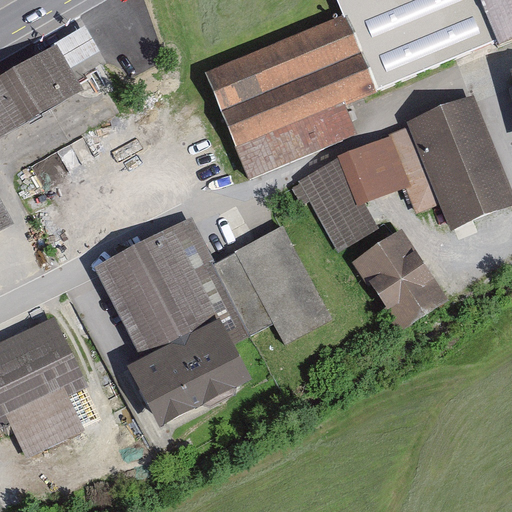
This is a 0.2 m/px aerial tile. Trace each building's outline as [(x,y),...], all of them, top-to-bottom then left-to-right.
[(511,39),(511,4),(510,0),(334,0),(343,20),(204,78),(246,180),(332,144),(319,115),(491,43),(493,48),(511,39)] [(0,76),(0,136),(84,89),(71,68),(100,51),(85,25),(0,76)] [(415,214),(440,205),(451,230),(511,205),(511,191),(473,98),(407,125),(409,129),(340,158),(357,205),(405,186),(415,214)] [(338,161),(301,182),(302,184),(292,190),(301,205),(310,200),(339,250),(377,228),(338,161)] [(225,348),(246,337),(209,267),(189,228),(168,239),(107,270),(152,355),(153,358),(163,377),(224,345),(225,348)] [(246,337),(248,336),(270,324),(282,345),(329,320),(279,229),(232,254),(210,266),(209,267),(246,337)] [(448,301),(402,231),(353,263),(399,333),(448,301)] [(0,422),(6,419),(23,456),(78,429),(60,393),(77,385),(51,331),(0,355),(0,422)] [(168,420),(213,397),(243,381),(225,348),(224,345),(163,377),(153,358),(134,369),(148,397),(162,423),(168,420)]
